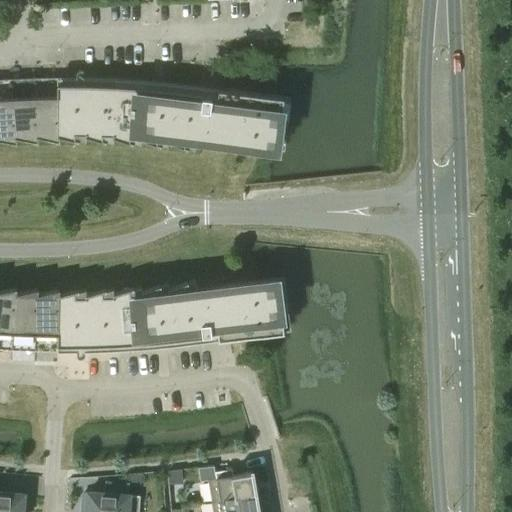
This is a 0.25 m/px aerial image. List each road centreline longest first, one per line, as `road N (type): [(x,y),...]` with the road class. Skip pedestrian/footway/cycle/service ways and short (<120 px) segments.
road 1 (residential): [(280,511),(245,375),(59,387)]
road 2 (secondary): [(453,511),(443,210)]
road 3 (residential): [(19,38),(264,26),(275,0)]
road 4 (unclassified): [(186,214),(443,210)]
road 5 (secondary): [(443,210),(442,0)]
road 6 (unclassified): [(186,214),(117,182),(0,176)]
road 7 (unclassified): [(0,252),(112,246),(186,214)]
road 8 (residential): [(54,511),(59,387)]
